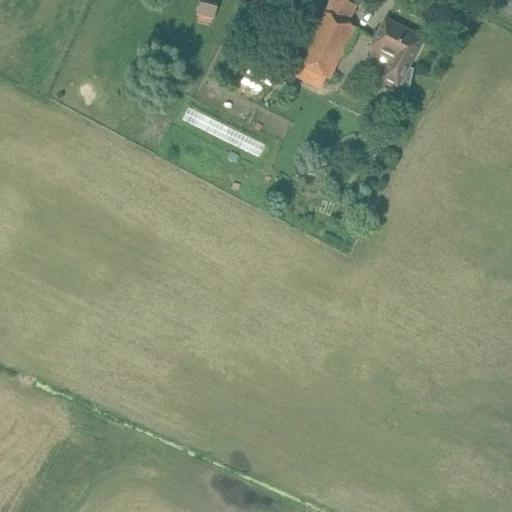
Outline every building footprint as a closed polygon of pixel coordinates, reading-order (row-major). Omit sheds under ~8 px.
[(204,0),(198,0),(195,15),(213,19),(217,3),(204,0)] [(297,0),(256,0),(252,9),(285,26),(297,0)] [(355,7),(341,0),(332,0),(297,66),(326,81),(354,28),(346,24),(355,7)] [(413,71),(409,68),(424,40),(385,19),(369,49),(375,67),(383,76),(379,82),(399,93),(402,86),(409,88),(413,71)] [(250,66),(241,84),(264,96),(274,79),(250,66)]
